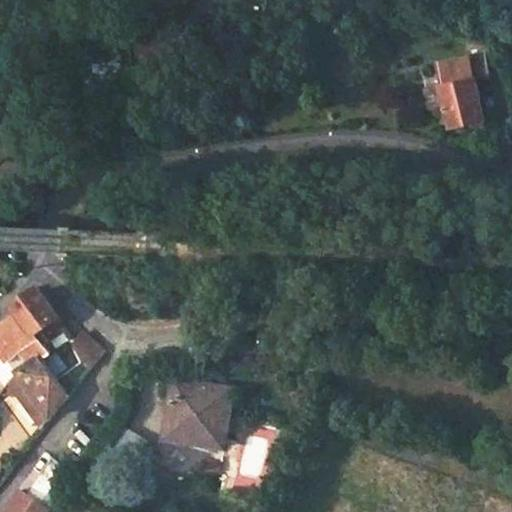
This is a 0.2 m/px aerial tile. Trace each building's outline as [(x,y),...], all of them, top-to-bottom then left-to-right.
[(140,55),(86,68),(92,98),(148,85),(140,55)] [(475,64),(444,71),(447,85),(479,79),(492,77),(488,55),(474,57),(475,64)] [(35,68),(16,78),(30,102),(46,93),(49,93),(35,68)] [(479,79),(447,85),(451,106),(455,128),(487,122),(479,79)] [(428,89),(432,110),(451,106),(447,85),(428,89)] [(41,356),(41,358),(52,348),(42,335),(59,319),(36,287),(18,300),(21,304),(16,307),(17,308),(41,356)] [(18,357),(21,354),(25,360),(19,366),(22,369),(17,374),(41,356),(17,308),(0,324),(0,361),(6,368),(18,357)] [(103,352),(84,334),(76,343),(73,345),(91,367),(103,352)] [(18,357),(6,368),(16,376),(17,374),(22,369),(19,366),(25,360),(21,354),(18,357)] [(41,358),(41,356),(17,374),(51,418),(69,396),(42,360),(41,358)] [(234,386),(181,379),(179,396),(175,396),(171,429),(208,431),(207,442),(228,444),(234,386)] [(1,511),(48,511),(52,508),(20,486),(1,511)] [(105,511),(67,490),(54,511),(105,511)]
